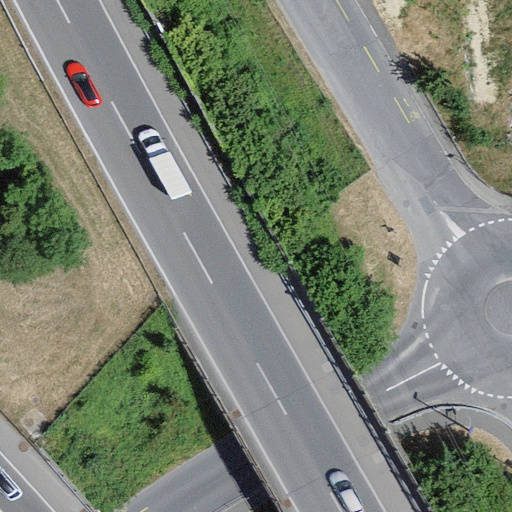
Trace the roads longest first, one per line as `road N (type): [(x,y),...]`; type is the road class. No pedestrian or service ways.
road 1 (motorway): [(342,511),(57,0)]
road 2 (unclassified): [(184,511),(511,323)]
road 3 (unclassified): [(314,0),(511,313)]
